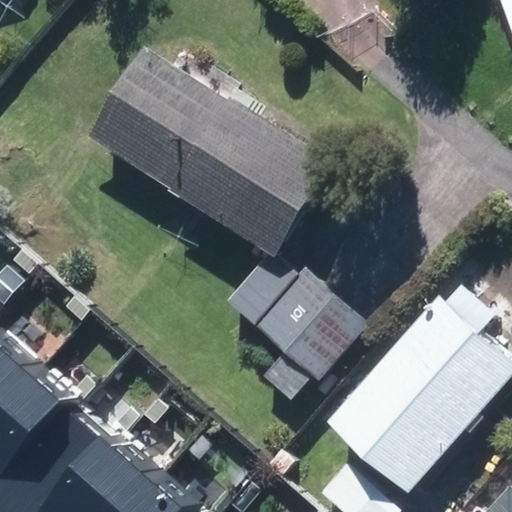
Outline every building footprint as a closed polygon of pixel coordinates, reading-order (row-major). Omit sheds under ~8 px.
[(104,119),(289,239),(345,152),(160,32),(104,119)] [(279,377),(307,401),(326,378),(334,385),(384,327),(318,272),(312,279),(286,256),(244,304),(301,353),(279,377)] [(348,427),(428,498),(511,404),(511,350),(498,338),(511,322),(511,314),(476,283),(348,427)] [(208,511),(218,501),(19,319),(0,339),(0,469),(46,511),(208,511)] [(284,468),(296,477),(308,464),(296,455),(284,468)] [(336,495),(354,511),(418,511),(365,463),(336,495)]
